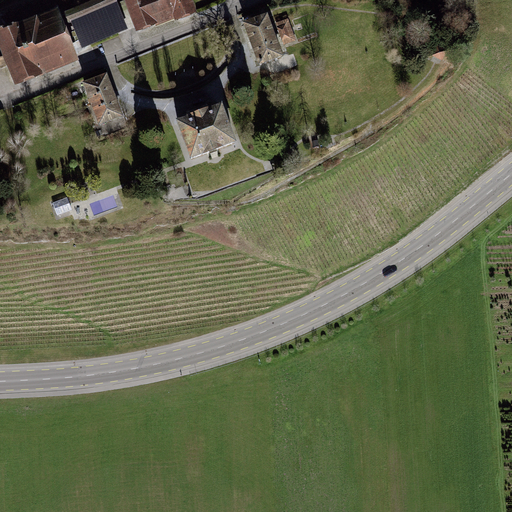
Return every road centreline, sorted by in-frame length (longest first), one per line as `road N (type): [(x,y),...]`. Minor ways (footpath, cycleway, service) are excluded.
road 1 (track): [(469,0),(478,41),(454,81),(337,169),(241,213),(183,228),(96,245),(0,245)]
road 2 (primary): [(511,173),(401,260),(264,331),(134,368),(0,381)]
road 3 (residential): [(0,104),(257,0)]
